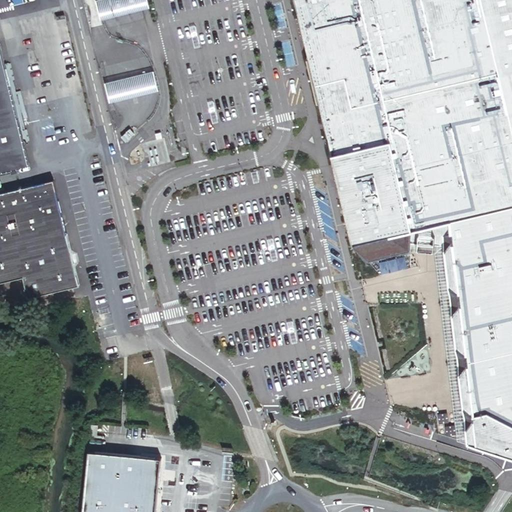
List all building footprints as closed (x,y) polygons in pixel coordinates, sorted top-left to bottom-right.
[(143,0),(119,0),(95,7),(100,26),(147,13),(143,0)] [(511,129),(480,0),(289,0),(352,246),(369,262),(410,254),(425,255),(437,256),(458,442),(511,459),(511,129)] [(511,0),(480,0),(511,129),(511,0)] [(0,43),(0,115),(18,111),(1,43),(0,43)] [(104,90),(109,109),(157,97),(152,78),(104,90)] [(0,171),(31,164),(31,162),(21,122),(18,111),(0,115),(0,171)] [(26,120),(21,122),(31,162),(36,161),(26,120)] [(0,193),(0,248),(68,232),(63,210),(61,201),(56,180),(0,193)] [(0,282),(27,276),(32,296),(81,284),(68,232),(0,248),(0,282)] [(182,511),(188,464),(89,454),(83,511),(182,511)]
